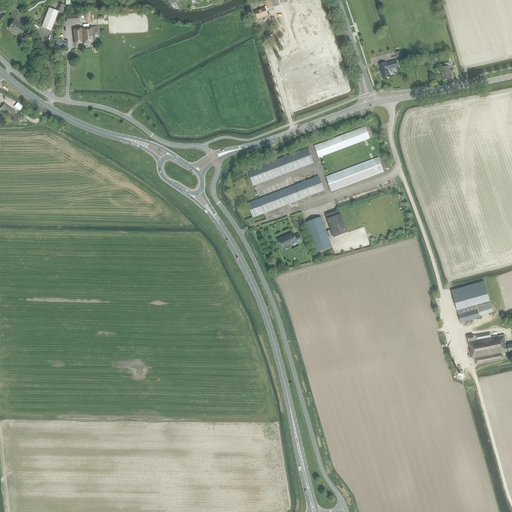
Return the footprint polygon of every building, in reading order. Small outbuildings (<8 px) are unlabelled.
[(58,12),(48,8),(41,27),(50,31),(58,12)] [(257,19),(267,15),(266,11),(265,8),(254,12),(257,19)] [(79,22),(78,14),(65,16),(66,24),(79,22)] [(20,36),(26,28),(22,26),(14,21),(9,29),(20,36)] [(82,44),(95,42),(94,33),(94,29),(92,29),(92,27),(73,29),(74,44),(82,43),(82,44)] [(56,41),(55,45),(67,48),(68,44),(62,42),(62,40),(58,39),(57,41),(56,41)] [(383,79),(389,77),(387,70),(398,67),(396,61),(386,63),(385,63),(379,64),(383,79)] [(446,66),(448,65),(448,63),(440,65),(442,74),(441,75),(443,80),(450,78),(448,73),(450,73),(448,66),(446,67),(446,66)] [(4,103),(0,109),(11,117),(15,112),(4,103)] [(370,126),(361,129),(364,138),(374,134),(370,126)] [(374,134),(364,138),(368,147),(377,144),(374,134)] [(364,138),(359,140),(363,149),(368,147),(364,138)] [(359,140),(355,141),(358,151),(363,149),(359,140)] [(355,141),(350,143),(354,152),(358,151),(355,141)] [(350,143),(345,145),(349,154),(354,152),(350,143)] [(345,145),(341,147),(344,156),(349,154),(345,145)] [(341,147),(336,148),(340,158),(344,156),(341,147)] [(247,171),(252,184),(253,186),(313,163),(307,148),(247,171)] [(336,148),(331,150),(335,160),(340,158),(336,148)] [(331,150),(327,152),(330,161),(335,160),(331,150)] [(327,152),(322,154),(325,163),(330,161),(327,152)] [(380,152),(371,155),(374,165),(384,161),(380,152)] [(322,154),(317,156),(321,165),(325,163),(322,154)] [(371,155),(366,157),(370,167),(374,165),(371,155)] [(366,157),(361,159),(365,168),(370,167),(366,157)] [(361,159),(357,161),(360,170),(365,168),(361,159)] [(357,161),(352,163),(356,172),(360,170),(357,161)] [(384,161),(374,165),(378,174),(387,171),(384,161)] [(352,163),(347,164),(351,174),(356,172),(352,163)] [(347,164),(343,166),(346,176),(351,174),(347,164)] [(374,165),(370,167),(373,176),(378,174),(374,165)] [(343,166),(338,168),(342,177),(346,176),(343,166)] [(370,167),(365,168),(368,178),(373,176),(370,167)] [(338,168),(333,170),(337,179),(342,177),(338,168)] [(365,168),(360,170),(364,180),(368,178),(365,168)] [(333,170),(329,171),(332,181),(337,179),(333,170)] [(360,170),(356,172),(359,181),(364,180),(360,170)] [(329,171),(324,173),(327,183),(332,181),(329,171)] [(356,172),(351,174),(354,183),(359,181),(356,172)] [(351,174),(346,176),(350,185),(354,183),(351,174)] [(346,176),(342,177),(345,187),(350,185),(346,176)] [(252,218),(323,191),(318,177),(247,203),(252,218)] [(342,177),(337,179),(340,188),(345,187),(342,177)] [(337,179),(332,181),(336,190),(340,188),(337,179)] [(332,181),(327,183),(331,192),(336,190),(332,181)] [(333,238),(347,233),(338,210),(325,215),(333,238)] [(316,253),(331,247),(320,217),(305,222),(316,253)] [(297,244),(302,242),(298,234),(294,236),(292,233),(277,240),(281,249),(286,246),(287,249),(288,249),(291,247),(292,246),(291,244),(296,242),(297,244)] [(479,317),(479,316),(492,313),(489,301),(484,281),(451,291),(460,323),(479,317)] [(508,352),(511,351),(511,344),(507,345),(506,346),(504,335),(491,337),(490,333),(475,336),(476,340),(474,341),(473,335),(467,336),(468,342),(472,359),(475,358),(476,365),(503,359),(501,353),(508,352)]
